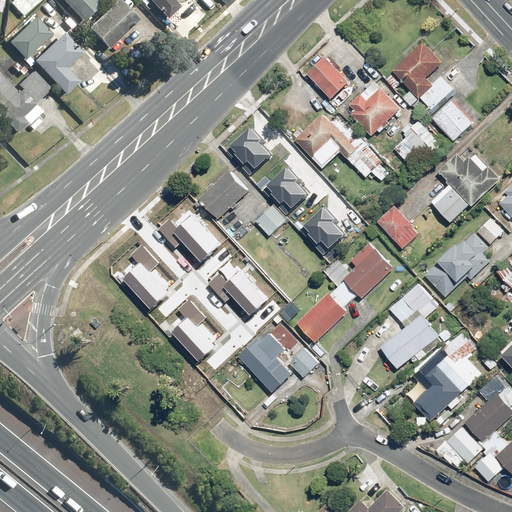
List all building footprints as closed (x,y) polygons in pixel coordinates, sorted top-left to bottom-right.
[(21,18),(39,0),(10,0),(7,3),(21,18)] [(94,0),(62,0),(81,21),(99,5),(94,0)] [(117,0),(88,29),(108,50),(138,21),(117,0)] [(159,12),(168,20),(181,6),(174,0),(146,0),(152,5),(151,5),(157,10),(159,12)] [(24,59),(50,34),(34,17),(7,42),(24,59)] [(46,48),(33,60),(65,94),(78,82),(65,67),(81,52),(64,34),(48,49),(46,48)] [(426,43),(396,71),(436,114),(458,94),(437,71),(445,64),(426,43)] [(311,71),(336,99),(355,82),(330,54),(311,71)] [(32,73),(21,84),(37,100),(48,90),(32,73)] [(38,115),(0,76),(0,115),(18,134),(38,115)] [(371,137),(402,109),(377,81),(346,110),(371,137)] [(475,124),(454,101),(429,124),(450,147),(475,124)] [(355,126),(344,136),(326,115),(300,139),(334,176),(351,160),(366,178),(386,160),(355,126)] [(447,152),(421,123),(387,154),(399,167),(406,161),(420,176),(447,152)] [(255,127),(235,145),(255,167),(273,151),(263,141),(265,139),(255,127)] [(471,143),(441,171),(474,207),(504,179),(471,143)] [(293,166),(274,183),(294,205),(311,190),(302,179),(304,177),(293,166)] [(232,168),(202,195),(224,219),(254,191),(232,168)] [(453,187),(434,204),(453,224),(472,207),(453,187)] [(511,187),(507,192),(511,196),(503,204),(511,214),(511,187)] [(257,220),(271,236),(290,219),(276,204),(257,220)] [(330,206),(310,223),(330,245),(347,230),(338,220),(340,218),(330,206)] [(395,206),(379,220),(406,249),(421,235),(395,206)] [(225,243),(198,214),(185,226),(175,216),(161,229),(180,248),(189,239),(208,259),(225,243)] [(494,219),(480,232),(492,245),(506,232),(494,219)] [(380,234),(372,224),(365,230),(373,240),(380,234)] [(443,261),(427,276),(450,301),(494,261),(487,253),(492,248),(476,231),(461,245),(458,242),(440,258),(443,261)] [(141,264),(128,277),(155,305),(173,289),(154,269),(163,261),(145,242),(132,254),(141,264)] [(341,271),(366,299),(397,271),(372,243),(341,271)] [(511,260),(499,272),(508,281),(502,287),(511,298),(511,260)] [(273,294),(246,265),(233,277),(223,267),(209,280),(228,299),(237,290),(256,310),(273,294)] [(295,297),(304,288),(301,285),(305,281),(295,271),(282,284),(295,297)] [(345,281),(334,291),(349,307),(360,297),(345,281)] [(404,371),(442,336),(426,318),(439,307),(419,285),(395,308),(409,323),(382,347),(404,371)] [(299,322),(316,341),(347,313),(330,294),(299,322)] [(188,320),(175,332),(202,361),(219,345),(200,325),(210,316),(192,297),(178,310),(188,320)] [(302,310),(294,301),(281,313),(289,322),(302,310)] [(241,354),(275,391),(294,374),(280,359),(286,354),(266,332),(241,354)] [(415,402),(432,421),(481,376),(467,360),(479,349),(464,333),(416,376),(429,390),(415,402)] [(500,364),(483,348),(477,355),(494,370),(500,364)] [(294,363),(306,376),(321,363),(309,349),(294,363)] [(511,380),(511,378),(504,370),(491,382),(500,392),(511,380)] [(511,405),(501,393),(468,422),(485,441),(511,417),(511,405)] [(429,418),(420,418),(419,430),(429,430),(429,418)] [(451,440),(471,462),(485,449),(465,427),(451,440)] [(511,444),(499,456),(511,469),(511,444)] [(492,453),(477,467),(491,482),(507,468),(492,453)] [(365,503),(355,511),(402,511),(409,504),(391,487),(371,509),(365,503)] [(300,511),(335,511),(318,494),(300,511)]
